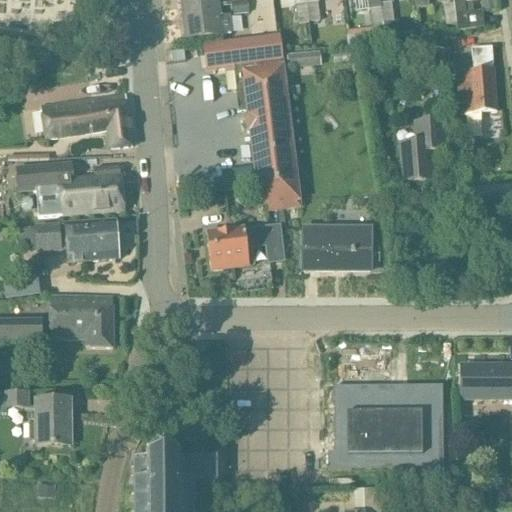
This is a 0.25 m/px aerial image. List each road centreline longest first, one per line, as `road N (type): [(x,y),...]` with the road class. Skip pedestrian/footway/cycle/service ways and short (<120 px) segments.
road 1 (residential): [(152,313),(511,318)]
road 2 (unclassified): [(152,313),(157,287),(139,0)]
road 3 (unclassified): [(112,511),(152,313)]
